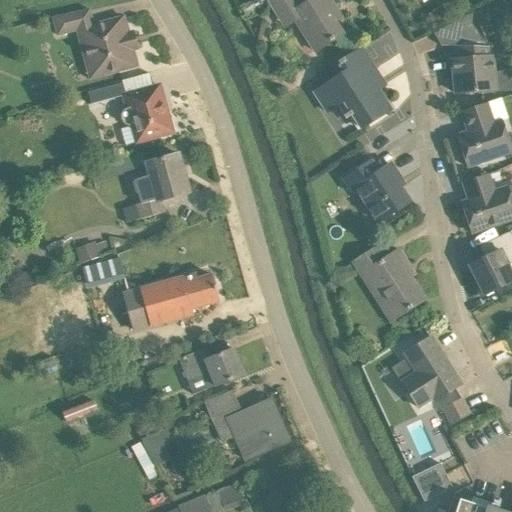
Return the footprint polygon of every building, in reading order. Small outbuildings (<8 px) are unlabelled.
[(283,30),(294,24),(312,53),(341,35),(328,14),(335,10),(329,0),(313,0),(301,8),(295,0),(269,0),(266,2),(283,30)] [(464,9),(457,0),(448,0),(442,5),(448,13),(451,18),(464,9)] [(244,16),(255,10),(255,9),(250,1),(240,7),(239,7),(244,16)] [(92,26),(88,11),(53,20),(57,38),(77,33),(89,81),(136,68),(132,52),(137,51),(132,33),(127,34),(123,18),(92,26)] [(491,48),(455,47),(456,61),(452,61),(455,94),(511,90),(509,69),(493,70),(491,48)] [(372,83),(379,78),(360,48),(331,66),(337,76),(311,93),(325,115),(343,103),(360,129),(389,110),(372,83)] [(159,87),(123,97),(127,110),(126,110),(124,111),(123,112),(121,114),(121,116),(120,117),(120,119),(120,120),(121,121),(121,123),(122,124),(123,125),(124,126),(127,127),(128,127),(130,127),(132,127),(137,143),(172,134),(166,114),(165,113),(164,113),(163,113),(161,106),(164,105),(159,87)] [(93,92),(82,95),(84,104),(96,102),(93,92)] [(493,125),(486,104),(461,113),(468,133),(456,137),(467,168),(511,153),(501,122),(493,125)] [(165,213),(162,201),(188,194),(177,155),(143,165),(146,178),(135,182),(138,193),(137,194),(141,205),(136,207),(140,220),(165,213)] [(378,173),(371,162),(342,180),(350,192),(356,188),(377,222),(407,202),(392,179),(397,176),(390,165),(378,173)] [(471,234),(511,220),(511,186),(506,189),(493,193),(487,175),(462,184),(468,202),(461,204),(471,234)] [(469,267),(484,296),(511,282),(511,276),(507,266),(511,263),(511,237),(509,232),(478,248),(484,259),(469,267)] [(75,251),(81,265),(109,254),(105,243),(95,246),(94,244),(75,251)] [(376,247),(350,263),(388,323),(424,300),(404,268),(408,265),(399,250),(384,259),(376,247)] [(193,315),(191,310),(219,302),(211,274),(196,278),(195,273),(123,293),(134,331),(193,315)] [(4,277),(0,278),(0,290),(9,287),(4,277)] [(460,386),(430,338),(403,355),(422,386),(407,395),(416,410),(432,401),(433,403),(460,386)] [(233,350),(210,359),(206,349),(176,361),(192,397),(214,388),(244,376),(233,350)] [(38,365),(42,376),(57,371),(53,359),(38,365)] [(232,435),(244,463),(289,443),(271,400),(241,413),(231,391),(204,403),(219,440),(232,435)] [(462,399),(442,409),(451,425),(470,415),(462,399)] [(62,414),(66,424),(97,412),(93,402),(62,414)] [(142,440),(143,442),(149,454),(156,467),(171,459),(164,447),(173,443),(167,429),(161,432),(142,440)] [(413,478),(412,478),(424,503),(425,503),(452,489),(440,464),(413,478)] [(178,505),(181,511),(227,511),(244,506),(236,483),(178,505)] [(470,505),(460,501),(456,511),(497,511),(499,509),(471,500),(470,505)]
